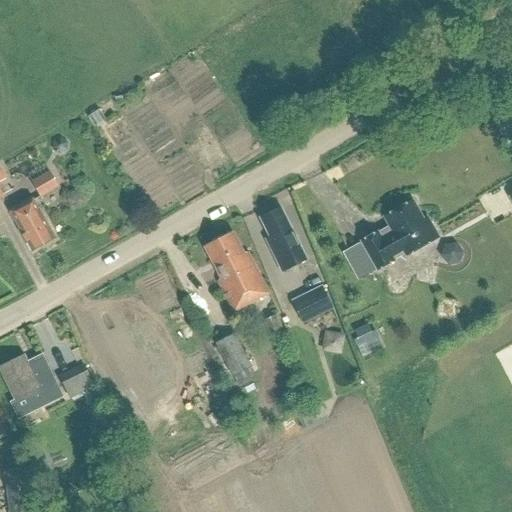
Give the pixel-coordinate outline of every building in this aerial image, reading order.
[(132,141),(177,110),(167,96),(122,127),(132,141)] [(115,119),(127,109),(119,100),(107,110),(115,119)] [(49,172),(32,182),(41,197),(59,187),(49,172)] [(33,199),(10,211),(32,252),(55,239),(33,199)] [(376,231),(360,240),(377,268),(393,259),(391,256),(402,249),(405,254),(437,236),(426,216),(422,218),(411,199),(383,216),(391,229),(379,236),(376,231)] [(305,259),(303,253),(279,207),(259,217),(269,237),(265,238),(281,270),(305,259)] [(233,233),(205,248),(221,280),(218,282),(234,313),(270,295),(248,252),(244,254),(233,233)] [(469,238),(468,251),(481,252),(482,239),(469,238)] [(320,286),(292,300),(302,322),(331,308),(320,286)] [(277,315),(262,322),(271,340),(286,333),(277,315)] [(361,342),(360,329),(344,330),(345,343),(361,342)] [(253,368),(235,335),(216,344),(233,378),(253,368)] [(24,355),(0,366),(0,370),(15,400),(11,402),(18,418),(62,397),(44,359),(29,366),(24,355)] [(60,378),(70,398),(94,386),(85,367),(60,378)] [(325,405),(329,417),(348,410),(344,398),(325,405)] [(321,406),(297,419),(305,433),(329,420),(321,406)] [(5,473),(9,511),(33,508),(29,470),(5,473)]
